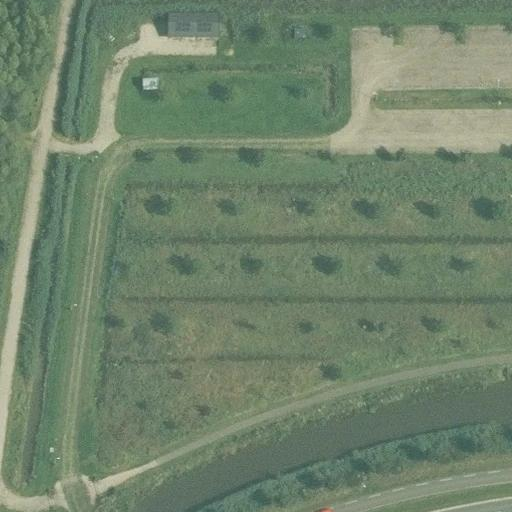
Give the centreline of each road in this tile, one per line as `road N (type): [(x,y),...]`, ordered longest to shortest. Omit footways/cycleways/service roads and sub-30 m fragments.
road 1 (track): [(13,506),(97,489),(303,402),(511,358)]
road 2 (track): [(42,147),(0,420)]
road 3 (secondary): [(511,476),(340,511)]
road 4 (track): [(69,0),(42,147)]
